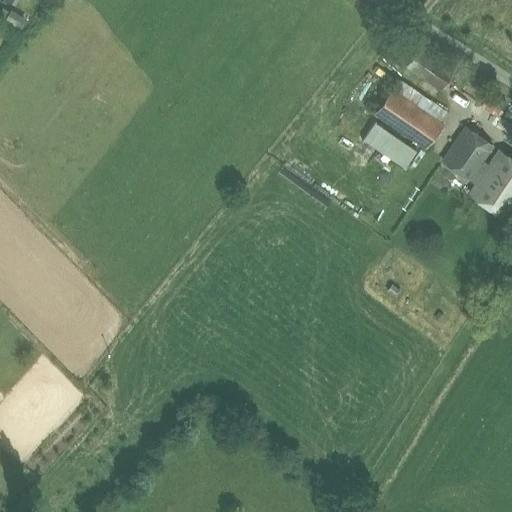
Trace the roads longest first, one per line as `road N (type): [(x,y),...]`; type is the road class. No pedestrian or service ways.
road 1 (track): [(511,264),(355,511)]
road 2 (unclassified): [(511,85),(373,0)]
